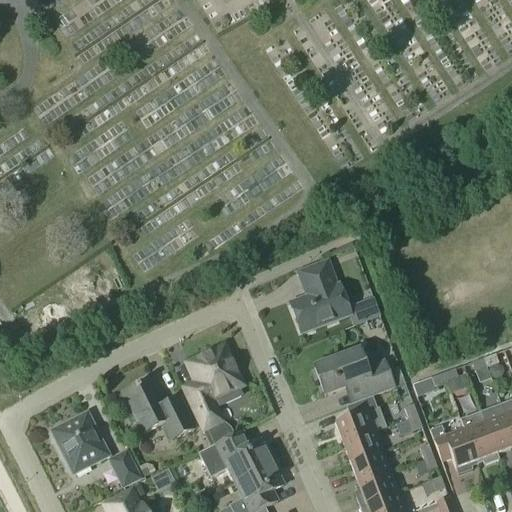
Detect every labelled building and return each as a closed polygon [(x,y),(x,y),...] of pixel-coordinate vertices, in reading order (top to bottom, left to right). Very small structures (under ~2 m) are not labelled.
[(217,12),(203,16),(206,27),(220,23),(217,12)] [(306,301),(289,307),(300,337),(349,318),(337,289),(336,289),(326,265),(297,276),(306,301)] [(237,390),(240,388),(222,351),(188,368),(196,386),(184,392),(203,433),(220,425),(213,410),(240,397),(237,390)] [(358,355),(313,371),(324,400),(354,389),(359,404),(393,391),(383,364),(364,371),(358,355)] [(494,358),(482,362),(486,371),(497,367),(494,358)] [(482,362),(470,367),(474,376),(486,371),(482,362)] [(454,373),(442,377),(445,386),(457,382),(454,373)] [(442,377),(430,382),(433,391),(445,386),(442,377)] [(136,391),(121,398),(140,438),(161,428),(169,444),(194,432),(179,401),(163,409),(151,383),(149,384),(147,381),(134,387),(136,391)] [(350,421),(334,427),(342,448),(375,436),(367,416),(375,413),(371,401),(346,411),(350,421)] [(412,408),(403,412),(407,423),(416,420),(412,408)] [(499,408),(479,416),(495,458),(511,451),(511,441),(503,417),(499,408)] [(511,413),(503,417),(511,441),(511,413)] [(459,423),(462,433),(475,465),(480,463),(483,469),(497,464),(495,458),(479,416),(459,423)] [(86,417),(50,435),(72,478),(108,460),(86,417)] [(416,420),(407,423),(412,435),(421,432),(416,420)] [(441,429),(429,434),(441,466),(449,463),(453,474),(454,473),(456,479),(470,474),(468,468),(475,465),(462,433),(445,439),(441,429)] [(240,435),(197,457),(209,482),(227,473),(234,486),(271,468),(259,445),(248,450),(240,435)] [(375,436),(342,448),(349,468),(382,456),(375,436)] [(427,449),(418,452),(423,464),(432,460),(427,449)] [(107,462),(122,491),(139,482),(125,453),(107,462)] [(382,456),(349,468),(357,489),(390,476),(382,456)] [(432,460),(423,464),(427,476),(436,472),(432,460)] [(151,469),(145,467),(138,471),(143,480),(154,475),(151,469)] [(242,502),(228,509),(229,511),(263,511),(276,505),(271,495),(282,489),(271,468),(234,486),(242,502)] [(359,495),(354,497),(359,511),(365,510),(365,509),(397,496),(390,476),(357,489),(359,495)] [(439,481),(430,484),(435,496),(444,493),(439,481)] [(104,511),(142,511),(141,508),(137,510),(130,495),(103,508),(104,511)] [(403,511),(397,496),(365,509),(365,510),(359,511),(403,511)] [(451,511),(447,501),(435,505),(437,511),(451,511)]
